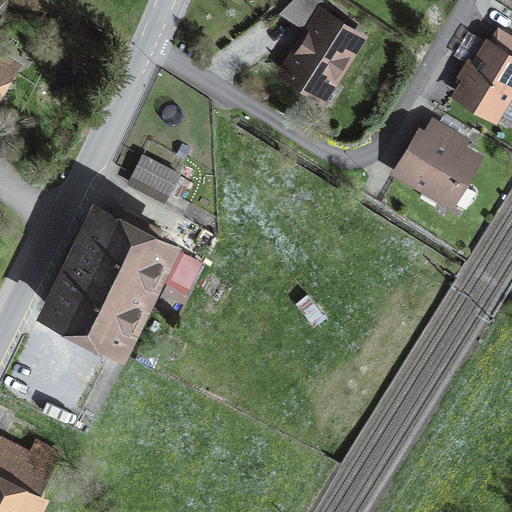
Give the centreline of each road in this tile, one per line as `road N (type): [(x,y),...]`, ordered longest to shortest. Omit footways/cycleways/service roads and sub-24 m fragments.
road 1 (residential): [(469,0),(407,108),(380,140),(352,153),(315,145),(149,49)]
road 2 (tertiary): [(149,49),(71,202)]
road 3 (tertiary): [(71,202),(0,343)]
